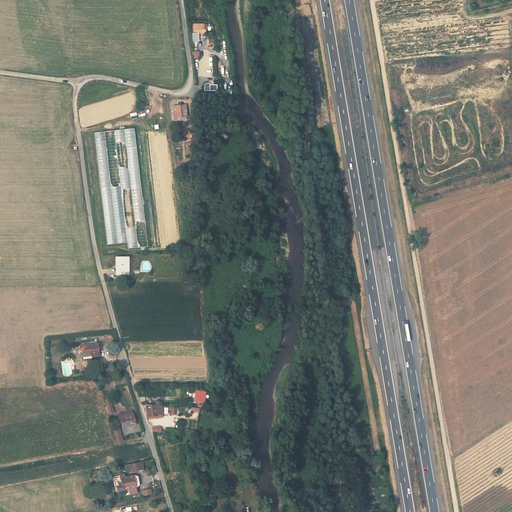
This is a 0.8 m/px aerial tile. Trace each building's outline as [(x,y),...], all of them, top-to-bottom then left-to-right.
[(175,110),(175,120),(187,120),(187,110),(175,110)] [(95,132),(97,155),(106,155),(108,183),(114,183),(114,188),(120,187),(120,190),(141,188),(136,129),(95,132)] [(117,259),(117,275),(128,275),(128,259),(117,259)] [(99,344),(81,345),(82,359),(99,358),(98,355),(100,355),(99,344)] [(205,402),(206,392),(198,391),(197,401),(205,402)] [(162,409),(162,406),(148,406),(149,419),(160,419),(159,409),(162,409)] [(136,424),(132,410),(120,413),(123,427),(136,424)] [(121,430),(114,431),(117,441),(124,440),(121,430)] [(131,472),(139,471),(137,464),(129,465),(131,472)] [(134,476),(124,478),(123,475),(114,477),(116,492),(125,490),(126,495),(137,493),(136,488),(139,487),(140,484),(138,477),(134,478),(134,476)]
